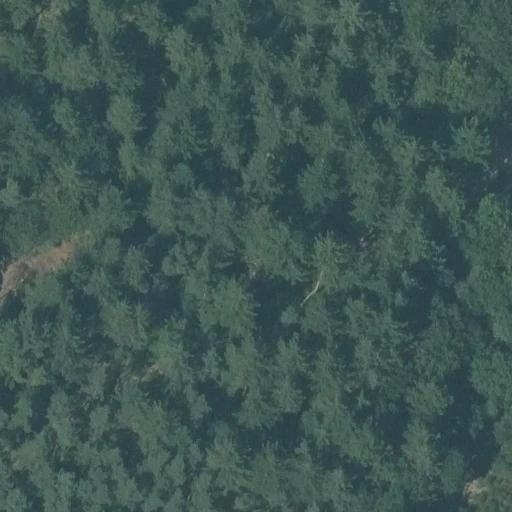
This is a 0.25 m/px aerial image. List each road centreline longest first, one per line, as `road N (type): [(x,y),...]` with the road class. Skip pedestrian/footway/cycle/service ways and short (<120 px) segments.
road 1 (track): [(495,121),(371,511)]
road 2 (track): [(495,121),(264,0)]
road 3 (track): [(495,121),(462,0)]
